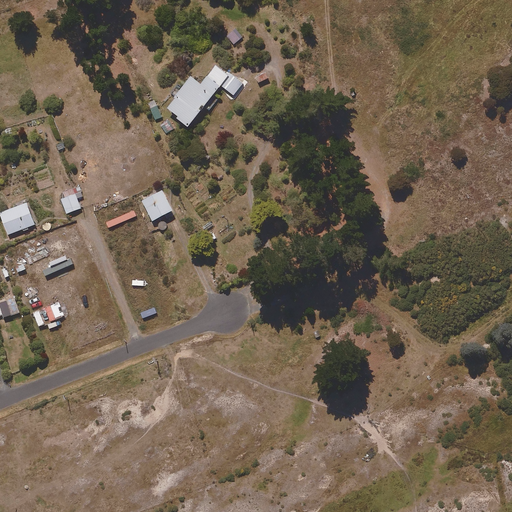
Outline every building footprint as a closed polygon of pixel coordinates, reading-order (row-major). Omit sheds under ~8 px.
[(244,37),(237,29),(227,37),(234,45),(244,37)] [(235,97),(244,86),(230,75),(228,77),(218,69),(203,87),(194,80),(170,111),(180,120),(179,121),(190,130),(207,109),(211,111),(219,101),(216,98),(224,88),(235,97)] [(270,81),(267,75),(257,79),(260,85),(270,81)] [(163,118),(156,102),(149,105),(156,121),(163,118)] [(174,214),(164,192),(144,202),(154,224),(174,214)] [(82,210),(77,196),(63,201),(68,215),(82,210)] [(9,236),(23,231),(24,233),(31,231),(30,229),(36,227),(28,205),(1,215),(9,236)] [(137,218),(135,211),(106,224),(109,230),(137,218)] [(132,240),(127,229),(119,232),(124,243),(132,240)] [(59,305),(47,310),(52,322),(64,318),(59,305)]
